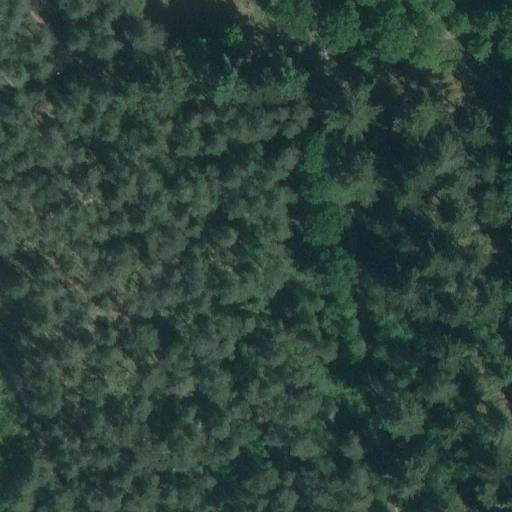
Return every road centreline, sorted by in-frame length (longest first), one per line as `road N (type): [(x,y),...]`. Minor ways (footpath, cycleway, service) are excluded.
road 1 (track): [(386,511),(306,0)]
road 2 (track): [(429,38),(0,86)]
